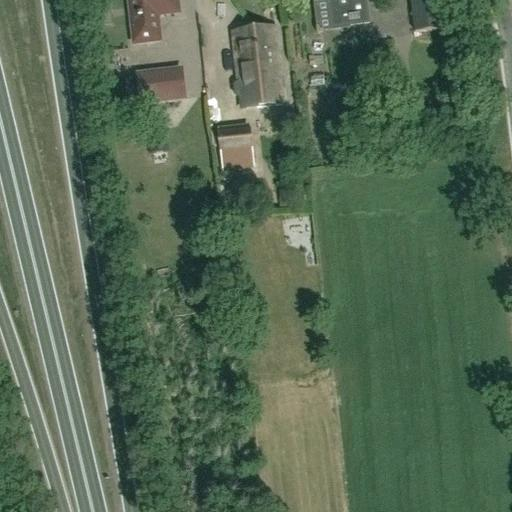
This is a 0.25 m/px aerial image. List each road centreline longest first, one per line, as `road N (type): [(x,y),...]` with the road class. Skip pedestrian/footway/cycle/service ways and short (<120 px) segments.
road 1 (trunk): [(130,511),(48,0)]
road 2 (trunk): [(92,511),(0,111)]
road 3 (trunk): [(0,323),(61,511)]
